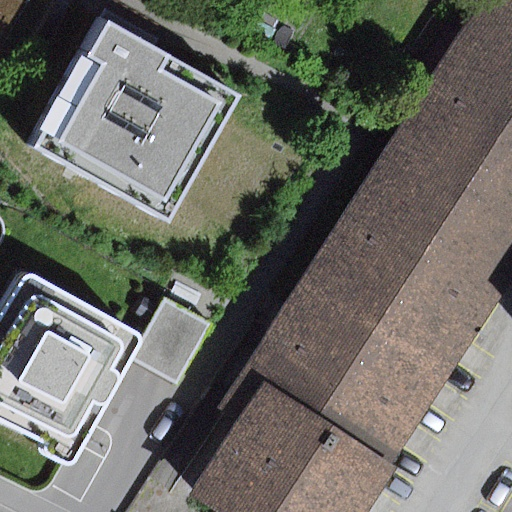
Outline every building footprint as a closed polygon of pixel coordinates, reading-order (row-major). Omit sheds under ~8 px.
[(0,0),(0,51),(27,0),(0,0)] [(393,462),(511,280),(511,0),(489,0),(223,406),(251,424),(199,504),(211,511),(375,511),(403,469),(393,462)] [(158,215),(228,91),(97,18),(27,143),(158,215)] [(36,452),(58,463),(64,461),(68,457),(104,390),(129,345),(131,338),(127,332),(22,274),(16,274),(0,300),(0,421),(37,439),(33,446),(36,452)] [(173,303),(140,362),(179,383),(212,325),(173,303)]
